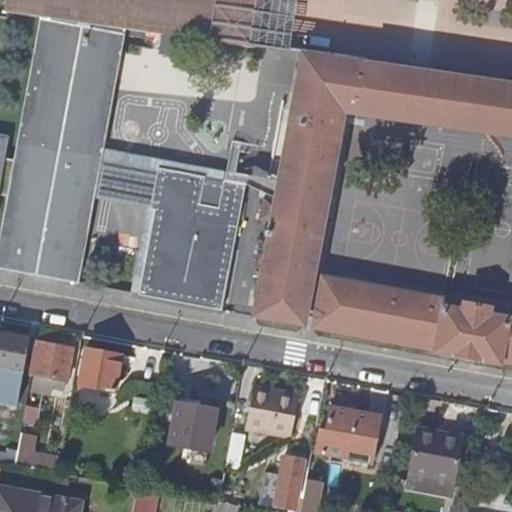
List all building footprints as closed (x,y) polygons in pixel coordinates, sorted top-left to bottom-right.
[(8,0),(7,12),(44,18),(104,26),(150,33),(259,49),(264,11),(265,0),(8,0)] [(0,194),(5,195),(0,221),(0,271),(76,286),(93,200),(102,149),(123,36),(38,21),(19,122),(11,160),(4,159),(7,143),(0,142),(0,194)] [(189,55),(167,54),(166,75),(188,76),(189,55)] [(257,314),(442,348),(441,350),(503,362),(504,360),(511,361),(511,84),(419,71),(318,57),(305,55),(278,200),(269,199),(265,219),(275,221),(257,314)] [(233,59),(211,56),(209,77),(231,80),(233,59)] [(259,63),(237,60),(234,81),(256,84),(259,63)] [(0,142),(7,143),(8,137),(0,135),(0,142)] [(102,149),(93,200),(145,210),(136,254),(129,294),(135,296),(153,211),(148,210),(156,169),(220,181),(221,173),(102,149)] [(217,312),(242,186),(220,181),(156,169),(148,210),(153,211),(135,296),(217,312)] [(0,337),(0,403),(1,404),(8,370),(21,372),(27,342),(0,337)] [(38,344),(32,375),(65,381),(70,350),(38,344)] [(113,390),(120,355),(85,348),(78,383),(113,390)] [(291,438),(299,396),(252,387),(244,428),(291,438)] [(371,450),(378,412),(328,402),(324,422),(321,421),(316,451),(344,456),(346,445),(371,450)] [(208,451),(216,412),(177,404),(169,444),(208,451)] [(439,440),(440,433),(419,430),(410,475),(454,484),(462,444),(439,440)] [(234,432),(228,466),(244,469),(250,434),(234,432)] [(463,438),(440,433),(439,440),(462,444),(463,438)] [(297,508),(307,457),(287,453),(277,504),(297,508)] [(310,477),(302,511),(320,511),(326,480),(310,477)] [(186,490),(188,480),(177,479),(176,489),(186,490)] [(156,511),(161,487),(140,484),(135,509),(148,511),(156,511)] [(83,511),(85,505),(88,506),(89,502),(0,485),(0,511),(83,511)]
